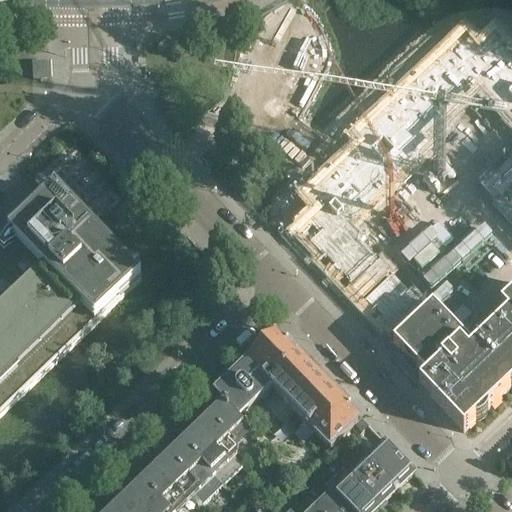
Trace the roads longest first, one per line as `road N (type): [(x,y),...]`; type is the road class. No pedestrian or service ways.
road 1 (residential): [(47,511),(279,288)]
road 2 (residential): [(279,288),(87,92)]
road 3 (residential): [(463,475),(279,288)]
